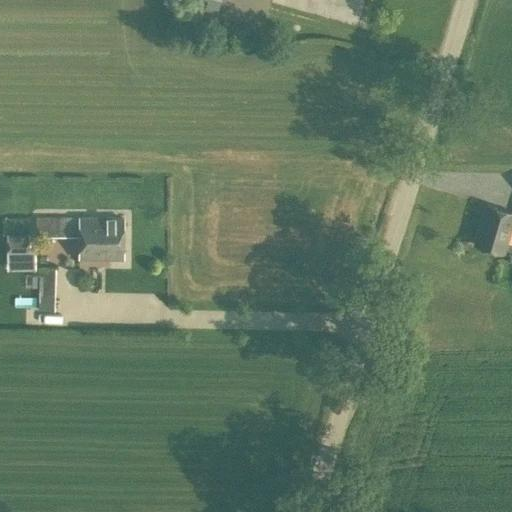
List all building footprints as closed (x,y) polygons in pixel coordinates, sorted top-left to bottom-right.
[(511,220),(511,212),(486,204),(474,243),(503,253),(511,220)] [(122,218),(79,218),(79,217),(36,216),(35,236),(79,236),(78,257),(122,257),(122,218)] [(6,254),(28,254),(28,234),(6,234),(6,254)] [(127,266),(127,259),(101,260),(101,267),(127,266)] [(31,267),(30,310),(54,310),(55,267),(31,267)]
